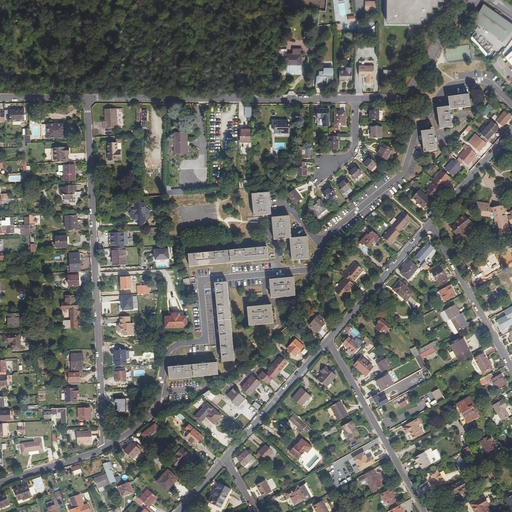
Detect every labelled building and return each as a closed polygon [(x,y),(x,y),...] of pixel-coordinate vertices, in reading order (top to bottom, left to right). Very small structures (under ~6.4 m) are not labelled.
[(385,0),(385,21),(421,21),(443,0),(385,0)] [(511,29),(511,25),(483,5),(474,21),(503,42),(511,29)] [(504,51),(501,54),(503,56),(506,53),(511,47),(508,45),(504,51)] [(285,65),(301,65),(301,54),(285,53),(285,65)] [(369,82),(373,82),(373,64),(358,64),(357,74),(358,75),(365,75),(365,82),(369,82)] [(301,74),(301,65),(285,65),(284,65),(284,74),(301,74)] [(328,81),(334,81),(334,66),(326,66),(323,69),(321,69),(321,74),(318,74),(317,87),(323,87),(324,86),(324,80),(328,80),(328,81)] [(345,79),(349,79),(352,79),(352,66),(346,66),(346,70),(340,70),(340,81),(345,81),(345,79)] [(449,107),(437,108),(439,129),(452,127),(450,110),(471,107),(469,95),(448,98),(449,107)] [(493,107),(489,104),(481,112),(485,115),(493,107)] [(118,128),(117,109),(105,110),(106,129),(118,128)] [(328,127),(328,109),(316,109),(316,118),(323,118),(322,127),(328,127)] [(25,110),(11,110),(5,110),(5,114),(5,118),(9,118),(9,122),(13,122),(13,121),(25,121),(25,110)] [(378,119),(378,110),(369,110),(369,119),(378,119)] [(344,125),(345,112),(334,112),(334,125),(344,125)] [(510,118),(505,113),(497,121),(503,127),(510,118)] [(274,133),(289,133),(289,123),(281,123),(279,122),(276,122),(275,123),(274,123),(274,133)] [(482,136),(487,140),(497,129),(491,124),(481,135),(482,136)] [(64,125),(42,125),(42,139),(65,139),(64,125)] [(381,139),(381,126),(371,126),(371,139),(381,139)] [(240,142),(251,142),(251,129),(244,129),(244,131),(240,131),(240,142)] [(436,150),(433,130),(421,132),(424,152),(436,150)] [(187,153),(187,133),(174,133),(175,140),(171,140),(171,146),(174,146),(175,153),(187,153)] [(469,143),(473,146),(480,138),(476,135),(469,143)] [(116,136),(108,137),(108,144),(108,160),(120,160),(119,153),(117,154),(116,136)] [(338,140),(338,137),(327,136),(327,140),(329,140),(329,150),(338,150),(338,140)] [(486,144),(488,141),(487,140),(482,136),(480,138),(473,146),(474,147),(477,150),(479,152),(486,144)] [(386,160),(392,150),(382,145),(377,154),(386,160)] [(446,150),(450,154),(454,150),(450,146),(446,150)] [(53,163),(66,162),(66,154),(68,154),(68,147),(52,148),(53,163)] [(475,155),(476,154),(475,152),(472,150),(469,147),(468,147),(459,158),(464,162),(468,165),(475,156),(475,155)] [(376,163),(370,157),(363,164),(370,170),(376,163)] [(458,166),(461,163),(457,160),(456,159),(454,162),(453,161),(446,169),(453,175),(454,174),(457,177),(460,173),(457,170),(460,167),(458,166)] [(308,167),(308,163),(296,161),(297,176),(306,176),(306,167),(308,167)] [(75,165),(64,166),(64,171),(65,181),(76,181),(75,165)] [(363,175),(356,165),(349,171),(356,180),(363,175)] [(450,179),(451,178),(442,170),(441,172),(440,175),(437,177),(435,178),(433,180),(435,181),(442,187),(442,188),(443,187),(444,184),(447,180),(450,179)] [(351,186),(345,179),(338,185),(346,195),(351,191),(349,188),(351,186)] [(426,192),(433,198),(440,190),(440,189),(442,187),(435,181),(426,192)] [(64,187),(63,186),(61,186),(61,188),(60,188),(61,195),(64,196),(64,200),(70,199),(70,202),(74,202),(74,195),(75,195),(75,192),(77,192),(76,185),(69,186),(69,187),(64,187)] [(337,197),(329,187),(322,193),(327,200),(328,199),(330,201),(337,197)] [(286,194),(294,204),(301,198),(293,188),(286,194)] [(424,207),(430,199),(420,190),(414,198),(419,203),(418,203),(424,207)] [(271,214),(268,192),(251,193),(253,215),(271,214)] [(309,206),(316,215),(320,212),(322,215),(327,210),(319,199),(309,206)] [(144,206),(139,202),(137,203),(136,204),(134,204),(130,208),(132,210),(129,214),(133,217),(133,219),(135,219),(136,220),(137,219),(139,221),(141,218),(145,221),(149,216),(148,215),(151,212),(144,206)] [(490,214),(491,208),(488,207),(489,204),(476,202),(475,210),(478,211),(478,213),(479,215),(481,215),(483,214),(490,215),(490,214)] [(504,204),(492,207),(494,214),(495,217),(501,215),(501,214),(505,213),(505,211),(506,211),(504,204)] [(404,212),(392,226),(393,227),(399,232),(411,219),(404,212)] [(501,215),(495,217),(496,221),(498,220),(500,228),(500,229),(500,231),(502,232),(508,230),(509,228),(505,214),(501,215)] [(30,221),(30,223),(32,223),(32,222),(38,222),(37,220),(34,220),(34,215),(29,215),(30,217),(30,221)] [(291,238),(289,215),(272,217),(274,239),(290,238),(292,260),(309,258),(307,236),(291,238)] [(466,228),(474,223),(464,215),(459,218),(460,220),(456,224),(453,226),(450,227),(455,234),(459,231),(460,230),(462,231),(466,228)] [(78,229),(77,216),(66,217),(66,230),(78,229)] [(1,218),(0,218),(0,234),(2,234),(2,231),(7,230),(7,233),(13,233),(13,218),(6,218),(6,221),(1,221),(1,218)] [(380,239),(366,226),(361,232),(364,235),(366,233),(367,235),(360,243),(363,246),(365,244),(369,248),(372,244),(373,245),(375,244),(380,239)] [(391,245),(401,234),(399,232),(393,227),(383,238),(391,245)] [(124,236),(124,233),(111,233),(112,246),(125,245),(125,241),(127,241),(127,236),(124,236)] [(68,247),(67,236),(56,237),(57,248),(68,247)] [(421,263),(419,265),(422,267),(426,263),(423,260),(433,249),(427,243),(415,257),(421,263)] [(268,259),(267,247),(188,255),(189,267),(268,259)] [(126,265),(125,248),(112,248),(113,265),(126,265)] [(169,260),(169,249),(154,250),(154,261),(169,260)] [(68,266),(68,272),(69,272),(79,272),(80,272),(79,256),(70,256),(71,266),(68,266)] [(418,268),(410,261),(400,272),(408,279),(418,268)] [(346,272),(344,275),(346,277),(351,281),(354,279),(355,280),(364,270),(356,263),(347,273),(346,272)] [(445,275),(441,267),(432,272),(439,284),(448,279),(446,274),(445,275)] [(79,272),(69,272),(69,281),(70,286),(80,286),(79,272)] [(131,290),(131,277),(121,277),(121,291),(131,290)] [(295,296),(293,277),(269,279),(271,298),(295,296)] [(351,281),(346,277),(341,283),(341,284),(339,287),(335,291),(343,298),(351,290),(350,289),(354,284),(351,281)] [(413,293),(400,281),(393,289),(406,301),(413,293)] [(235,361),(227,282),(214,283),(222,362),(235,361)] [(451,284),(436,292),(441,302),(455,294),(453,291),(454,290),(451,284)] [(138,287),(138,295),(149,295),(148,286),(138,287)] [(64,329),(78,328),(77,309),(78,309),(78,302),(76,302),(76,296),(66,296),(67,303),(63,303),(63,309),(71,309),(71,320),(64,320),(64,329)] [(274,323),(272,304),(248,307),(250,326),(274,323)] [(441,312),(446,322),(448,321),(460,314),(454,304),(441,312)] [(170,318),(164,318),(164,330),(186,329),(186,317),(179,317),(179,312),(170,313),(170,318)] [(19,327),(19,313),(8,314),(8,328),(19,327)] [(448,321),(455,334),(459,333),(458,332),(469,326),(467,323),(462,313),(460,314),(448,321)] [(131,322),(130,315),(120,316),(120,324),(119,324),(118,326),(118,330),(119,332),(124,331),(124,334),(130,334),(130,331),(133,331),(133,322),(131,322)] [(317,318),(316,318),(309,326),(318,334),(322,330),(321,329),(324,325),(321,322),(323,319),(319,316),(317,318)] [(383,335),(390,327),(381,319),(380,319),(379,319),(377,321),(378,322),(378,323),(379,324),(375,328),(383,335)] [(21,350),(20,334),(4,335),(5,342),(12,342),(12,350),(21,350)] [(351,339),(349,337),(343,343),(346,346),(345,347),(353,354),(360,346),(352,339),(351,339)] [(458,355),(461,362),(472,355),(469,349),(462,337),(450,344),(457,356),(458,355)] [(304,347),(296,340),(287,349),(296,356),(304,347)] [(415,357),(416,356),(419,355),(415,346),(411,349),(415,357)] [(420,354),(422,357),(434,350),(432,347),(420,354)] [(115,351),(116,366),(126,366),(126,362),(130,362),(130,351),(115,351)] [(475,358),(483,372),(492,367),(490,363),(488,360),(484,353),(475,358)] [(72,372),(83,372),(82,365),(83,365),(83,354),(71,354),(72,372)] [(423,365),(425,364),(422,357),(420,354),(419,355),(416,356),(421,366),(423,365)] [(362,371),(361,372),(365,375),(373,366),(361,356),(354,365),(358,369),(359,368),(362,371)] [(280,357),(272,367),(279,373),(287,364),(288,362),(286,361),(285,362),(280,357)] [(391,367),(386,359),(377,364),(381,372),(391,367)] [(219,375),(218,363),(167,368),(168,381),(219,375)] [(430,379),(433,377),(427,366),(424,368),(430,379)] [(263,371),(258,377),(267,385),(272,379),(273,380),(279,373),(272,367),(266,374),(263,371)] [(121,372),(121,368),(116,368),(116,385),(122,385),(122,378),(123,378),(123,376),(125,376),(125,372),(121,372)] [(335,377),(325,369),(321,373),(323,375),(318,380),(326,387),(335,377)] [(69,385),(80,384),(80,373),(69,374),(69,382),(69,385)] [(491,373),(484,377),(486,381),(490,379),(496,389),(506,384),(500,373),(493,377),(491,373)] [(376,382),(381,392),(394,385),(388,375),(376,382)] [(260,383),(253,376),(242,388),(250,395),(260,383)] [(77,394),(77,388),(65,388),(66,401),(76,401),(76,394),(77,394)] [(309,396),(301,389),(292,399),(300,406),(309,396)] [(245,403),(235,394),(227,402),(235,409),(236,408),(238,410),(245,403)] [(372,397),(378,408),(389,402),(385,395),(379,399),(377,394),(372,397)] [(395,408),(400,406),(401,409),(409,405),(406,400),(409,399),(407,394),(403,396),(404,397),(397,401),(396,400),(392,402),(395,408)] [(126,412),(126,398),(115,399),(115,403),(118,403),(118,412),(126,412)] [(508,406),(504,399),(493,404),(502,420),(509,415),(505,408),(508,406)] [(468,409),(464,401),(454,407),(461,419),(460,420),(463,425),(478,416),(476,412),(478,411),(476,409),(474,410),(472,407),(468,409)] [(348,416),(340,402),(330,407),(338,421),(348,416)] [(221,416),(208,404),(196,417),(202,423),(207,416),(215,424),(221,416)] [(61,423),(66,422),(66,408),(52,409),(51,411),(52,414),(57,413),(57,412),(61,412),(61,423)] [(90,419),(90,408),(79,408),(79,420),(90,419)] [(10,410),(0,410),(0,415),(1,415),(1,421),(10,420),(10,410)] [(297,427),(302,421),(301,420),(293,413),(290,416),(292,418),(290,420),(297,427)] [(421,424),(418,418),(411,422),(411,423),(403,428),(406,434),(410,431),(414,439),(424,433),(421,429),(420,429),(418,425),(421,424)] [(358,434),(356,430),(355,430),(354,427),(355,427),(353,422),(351,423),(351,422),(341,428),(345,435),(345,436),(344,437),(346,440),(347,440),(358,434)] [(142,435),(146,440),(159,429),(155,424),(142,435)] [(187,429),(188,429),(191,433),(187,437),(196,446),(199,441),(203,437),(190,425),(187,429)] [(337,432),(334,427),(329,430),(332,435),(337,432)] [(191,433),(188,429),(183,434),(187,437),(191,433)] [(92,440),(92,430),(77,431),(78,443),(84,442),(84,441),(92,440)] [(491,441),(489,436),(479,441),(486,453),(495,448),(493,443),(492,443),(491,441)] [(42,454),(41,440),(35,441),(35,444),(22,444),(23,456),(42,454)] [(298,445),(297,445),(290,453),(299,460),(305,452),(308,454),(312,449),(302,440),(298,445)] [(140,450),(132,443),(125,451),(133,458),(140,450)] [(274,452),(266,445),(259,453),(266,460),(274,452)] [(468,459),(470,458),(473,456),(468,447),(463,450),(468,459)] [(194,459),(182,449),(171,461),(179,468),(184,463),(188,466),(194,459)] [(245,466),(255,458),(247,450),(238,459),(245,466)] [(430,463),(424,452),(414,457),(416,461),(417,461),(421,468),(430,463)] [(353,459),(360,472),(376,463),(372,457),(367,459),(364,453),(353,459)] [(482,466),(483,467),(503,456),(501,454),(481,465),(482,466)] [(154,458),(152,460),(157,463),(161,458),(157,455),(154,458)] [(107,462),(103,464),(110,483),(112,488),(117,487),(115,481),(116,481),(112,470),(110,471),(110,470),(107,462)] [(373,469),(358,478),(362,485),(367,482),(371,489),(373,493),(383,487),(373,469)] [(428,474),(431,478),(433,481),(432,482),(430,483),(433,489),(445,482),(439,473),(438,473),(436,470),(428,474)] [(177,479),(169,471),(158,483),(166,490),(177,479)] [(107,485),(104,475),(94,479),(98,489),(107,485)] [(492,484),(488,478),(482,481),(486,488),(492,484)] [(472,493),(464,479),(449,487),(453,495),(459,492),(460,495),(464,493),(466,497),(472,493)] [(271,492),(265,480),(257,485),(261,492),(260,493),(263,497),(271,492)] [(129,482),(118,486),(122,496),(133,492),(129,482)] [(230,489),(219,483),(216,488),(217,488),(213,497),(211,496),(208,502),(220,508),(221,507),(224,508),(230,497),(227,495),(230,489)] [(22,499),(26,498),(27,499),(31,497),(31,495),(28,486),(19,490),(18,489),(13,491),(17,500),(22,499)] [(305,499),(298,486),(284,494),(287,499),(290,497),(294,505),(305,499)] [(393,493),(391,488),(380,494),(383,499),(384,498),(386,501),(389,506),(397,501),(395,497),(393,493)] [(150,507),(158,498),(149,490),(140,499),(145,503),(148,506),(150,507)] [(0,496),(0,508),(9,504),(5,495),(0,496)] [(80,495),(75,496),(80,511),(90,511),(87,504),(84,505),(80,495)] [(80,511),(75,496),(70,498),(74,509),(70,510),(70,511),(80,511)] [(140,499),(138,497),(135,500),(142,506),(145,503),(140,499)] [(489,505),(484,497),(477,501),(478,503),(471,507),(473,511),(489,511),(486,506),(489,505)] [(318,511),(328,511),(322,501),(313,506),(316,511),(318,511)]
